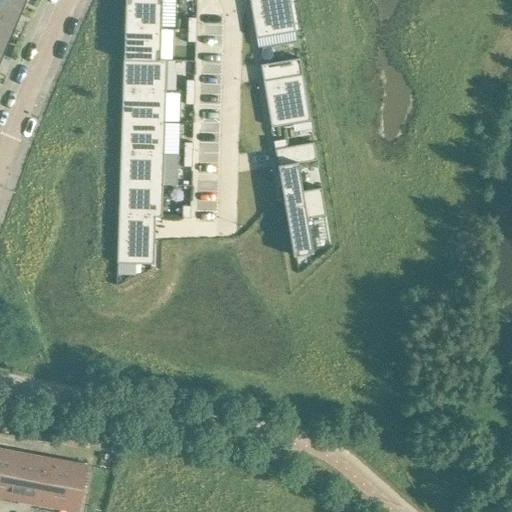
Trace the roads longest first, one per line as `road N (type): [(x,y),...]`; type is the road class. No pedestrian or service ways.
road 1 (residential): [(231,0),(224,232)]
road 2 (residential): [(0,163),(73,0)]
